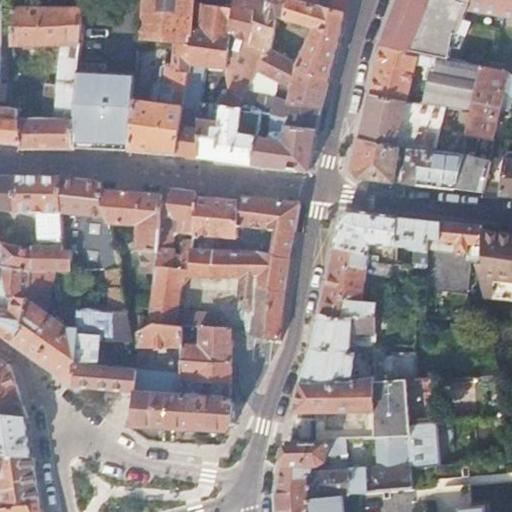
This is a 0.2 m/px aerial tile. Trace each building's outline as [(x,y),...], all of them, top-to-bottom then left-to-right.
[(80,0),(70,0),(71,9),(80,10),(80,0)] [(140,0),(139,29),(174,32),(191,33),(195,1),(194,0),(140,0)] [(345,14),(345,12),(300,0),(232,0),(231,7),(233,7),(255,12),(253,43),(272,52),(276,20),(314,29),(296,64),(296,66),(329,80),(339,42),(341,36),(345,14)] [(349,0),(300,0),(345,12),(349,0)] [(430,0),(397,0),(396,4),(390,20),(415,26),(420,27),(430,0)] [(462,0),(457,34),(505,44),(511,11),(511,6),(481,0),(462,0)] [(253,43),(255,12),(233,7),(231,7),(215,4),(195,1),(191,33),(179,155),(229,161),(237,162),(253,164),(256,135),(238,132),(238,113),(247,98),(258,77),(272,52),(253,43)] [(78,63),(80,10),(71,9),(13,7),(13,42),(13,45),(63,46),(62,85),(50,85),(48,117),(22,117),(22,143),(22,149),(53,149),(76,149),(76,147),(78,63)] [(0,20),(0,141),(2,142),(22,143),(22,117),(22,106),(2,107),(3,81),(0,20)] [(415,26),(390,20),(381,43),(380,46),(406,51),(415,26)] [(457,34),(420,27),(415,26),(406,51),(456,61),(480,65),(500,70),(508,48),(509,45),(505,44),(457,34)] [(147,97),(135,100),(132,150),(136,150),(161,153),(179,155),(191,33),(174,32),(172,63),(165,63),(160,67),(155,79),(148,85),(147,97)] [(511,76),(511,44),(509,45),(508,48),(500,70),(503,71),(511,76)] [(369,95),(405,101),(413,64),(426,66),(425,68),(423,79),(444,84),(439,106),(471,110),(480,65),(456,61),(406,51),(380,46),(377,62),(376,66),(369,95)] [(325,94),(329,80),(296,66),(296,64),(272,52),(258,77),(267,83),(275,88),(295,96),(294,102),(321,106),(325,94)] [(78,63),(76,147),(112,149),(132,150),(135,100),(136,74),(105,73),(105,64),(78,63)] [(498,90),(503,71),(500,70),(480,65),(471,110),(466,135),(489,140),(490,137),(493,121),(497,118),(501,91),(498,90)] [(267,83),(258,77),(247,98),(260,100),(267,83)] [(321,108),(321,106),(294,102),(295,96),(275,88),(272,120),(317,130),(319,120),(321,108)] [(367,103),(358,140),(396,145),(399,130),(405,101),(369,95),(367,103)] [(256,135),(253,164),(289,169),(310,172),(317,130),(272,120),(270,138),(256,135)] [(405,147),(410,148),(411,140),(403,139),(402,146),(405,147)] [(359,177),(394,181),(399,146),(396,145),(358,140),(356,149),(351,169),(359,177)] [(437,187),(454,188),(461,156),(410,148),(405,147),(401,182),(413,184),(437,187)] [(471,190),(483,192),(489,160),(461,156),(454,188),(471,190)] [(511,194),(511,159),(504,159),(503,160),(499,193),(511,194)] [(38,243),(60,244),(61,214),(62,177),(57,177),(5,174),(0,173),(0,210),(39,214),(38,243)] [(61,214),(91,217),(106,218),(101,189),(99,181),(83,179),(62,177),(61,214)] [(142,274),(154,275),(155,270),(162,195),(135,193),(101,189),(106,218),(107,224),(137,226),(137,252),(143,251),(142,274)] [(162,195),(155,270),(189,273),(191,258),(173,258),(174,251),(171,251),(171,240),(173,237),(176,235),(179,234),(193,235),(196,197),(196,193),(185,192),(162,191),(162,195)] [(269,306),(283,307),(292,245),(300,203),(237,195),(237,202),(226,200),(196,197),(193,235),(237,239),(239,227),(274,231),(271,252),(256,251),(255,254),(191,252),(191,258),(189,273),(189,281),(227,285),(270,289),(269,306)] [(394,246),(397,216),(375,214),(352,211),(341,218),(334,248),(363,254),(366,244),(394,246)] [(67,257),(68,271),(105,270),(111,270),(106,239),(82,239),(81,222),(90,223),(91,217),(61,214),(60,244),(60,250),(61,257),(67,257)] [(427,254),(430,221),(419,219),(397,216),(394,246),(407,246),(407,250),(413,249),(412,261),(426,260),(427,256),(427,254)] [(477,259),(480,227),(463,225),(430,221),(427,254),(427,256),(452,259),(452,267),(464,269),(465,258),(477,259)] [(511,234),(500,233),(481,231),(477,288),(511,292),(511,234)] [(29,272),(54,272),(68,271),(67,257),(61,257),(60,250),(32,248),(30,251),(4,246),(2,251),(2,255),(11,257),(11,270),(29,272)] [(363,254),(334,248),(332,256),(329,271),(321,308),(320,312),(372,312),(372,300),(358,296),(365,269),(388,274),(391,265),(392,263),(364,261),(365,254),(363,254)] [(0,267),(11,270),(11,257),(2,255),(2,251),(0,251),(0,267)] [(405,253),(393,253),(392,263),(404,264),(405,253)] [(0,332),(13,342),(29,272),(11,270),(0,267),(0,332)] [(105,270),(106,287),(121,289),(119,270),(111,270),(105,270)] [(154,275),(149,328),(151,327),(176,329),(181,290),(189,281),(189,273),(155,270),(154,275)] [(48,366),(75,384),(77,329),(68,329),(64,327),(45,310),(54,272),(29,272),(13,342),(48,366)] [(251,321),(247,334),(281,339),(283,314),(283,307),(269,306),(270,289),(227,285),(228,289),(239,291),(236,313),(244,320),(251,321)] [(106,287),(108,311),(126,310),(121,289),(106,287)] [(112,388),(134,391),(181,394),(182,372),(98,366),(99,337),(132,336),(126,310),(108,311),(78,309),(77,329),(75,384),(112,388)] [(372,330),(372,312),(320,312),(318,318),(312,346),(312,348),(302,380),(348,378),(348,375),(350,348),(343,348),(347,330),(372,330)] [(140,343),(182,348),(182,345),(182,330),(176,329),(151,327),(149,328),(140,332),(140,343)] [(182,361),(232,363),(232,344),(233,329),(198,330),(197,346),(182,345),(182,348),(182,361)] [(0,412),(26,415),(21,397),(10,363),(0,357),(0,412)] [(181,394),(231,397),(232,382),(232,363),(182,361),(182,372),(181,394)] [(377,434),(410,431),(408,419),(403,376),(372,378),(371,374),(348,375),(348,378),(302,380),(298,395),(295,412),(298,412),(296,421),(316,420),(315,438),(346,436),(377,434)] [(134,391),(132,424),(230,429),(232,426),(236,420),(237,403),(231,397),(181,394),(134,391)] [(0,455),(33,455),(30,435),(27,417),(26,415),(0,412),(0,455)] [(450,420),(426,422),(427,451),(452,450),(450,420)] [(420,488),(419,468),(415,446),(411,446),(410,431),(377,434),(380,461),(371,465),(314,470),(314,464),(318,463),(326,459),(327,452),(346,451),(346,436),(315,438),(291,440),(286,463),(284,462),(281,475),(278,490),(279,495),(279,511),(310,511),(310,496),(344,494),(420,488)] [(0,507),(0,509),(40,501),(36,477),(33,455),(0,455),(0,475),(5,476),(5,481),(0,482),(0,507)] [(345,511),(344,494),(310,496),(310,511),(345,511)] [(42,511),(40,501),(0,509),(0,511),(42,511)] [(472,503),(472,510),(484,509),(484,511),(491,511),(491,503),(472,503)]
